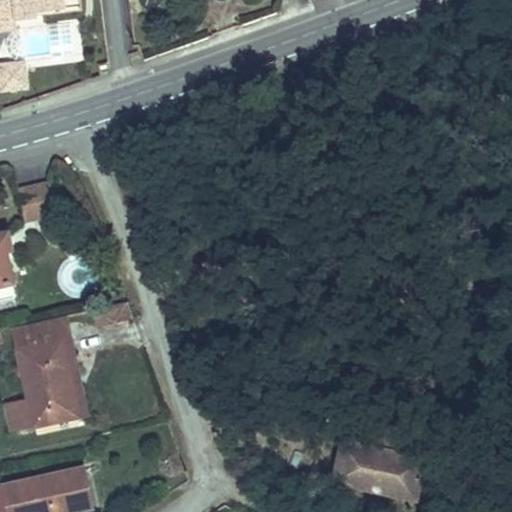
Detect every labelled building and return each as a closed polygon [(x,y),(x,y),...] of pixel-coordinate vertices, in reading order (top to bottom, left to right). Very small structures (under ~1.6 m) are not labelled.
[(0,0),(0,4),(14,4),(15,13),(41,10),(41,2),(63,0),(0,0)] [(78,6),(77,0),(63,0),(41,2),(41,10),(78,6)] [(14,4),(0,4),(0,26),(16,25),(15,13),(14,4)] [(23,62),(0,63),(0,77),(1,86),(26,84),(23,62)] [(50,185),(18,193),(25,224),(57,216),(50,185)] [(0,283),(10,281),(13,280),(9,252),(12,251),(8,231),(0,232),(0,283)] [(10,281),(0,283),(0,298),(13,295),(10,281)] [(74,366),(65,318),(13,329),(28,402),(7,407),(13,434),(76,419),(64,368),(74,366)] [(415,430),(370,422),(367,442),(411,450),(415,430)] [(367,442),(344,437),(336,480),(419,496),(428,453),(411,450),(367,442)] [(87,471),(0,490),(0,511),(82,511),(95,509),(87,471)]
